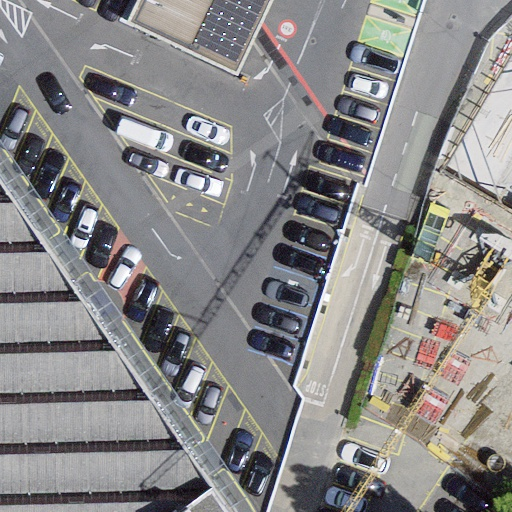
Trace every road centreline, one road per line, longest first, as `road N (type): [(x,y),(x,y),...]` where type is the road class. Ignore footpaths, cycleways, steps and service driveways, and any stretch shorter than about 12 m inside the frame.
road 1 (unknown): [(511,315),(388,511)]
road 2 (unknown): [(191,280),(285,426)]
